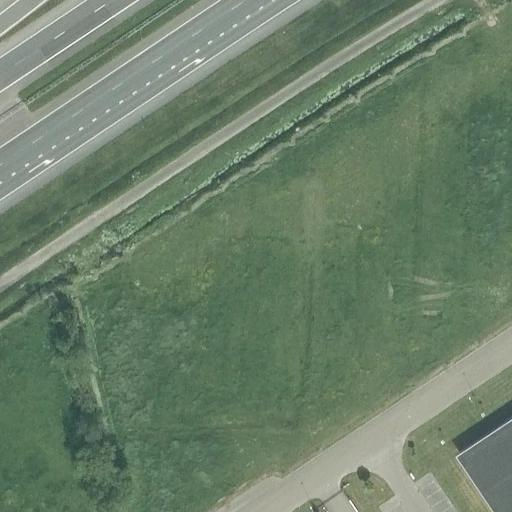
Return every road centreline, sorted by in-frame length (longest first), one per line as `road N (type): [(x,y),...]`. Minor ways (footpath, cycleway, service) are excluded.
road 1 (unclassified): [(0,283),(436,0)]
road 2 (motorway): [(0,167),(249,0)]
road 3 (unclassified): [(264,511),(511,346)]
road 4 (motorway): [(114,0),(0,76)]
